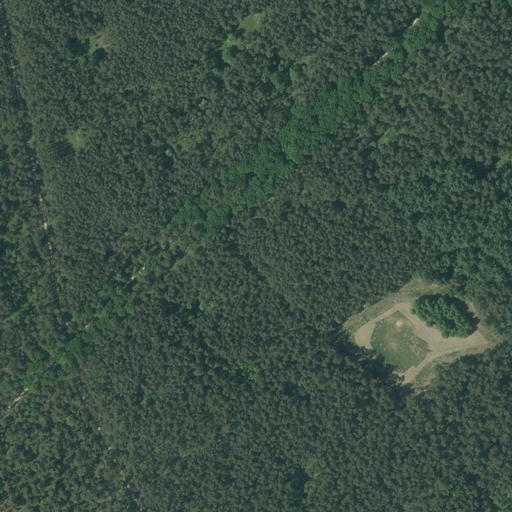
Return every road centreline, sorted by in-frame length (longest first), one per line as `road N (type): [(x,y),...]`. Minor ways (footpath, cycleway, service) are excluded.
road 1 (track): [(441,0),(142,266),(68,346)]
road 2 (track): [(68,346),(2,0)]
road 3 (track): [(140,511),(77,384),(68,346)]
